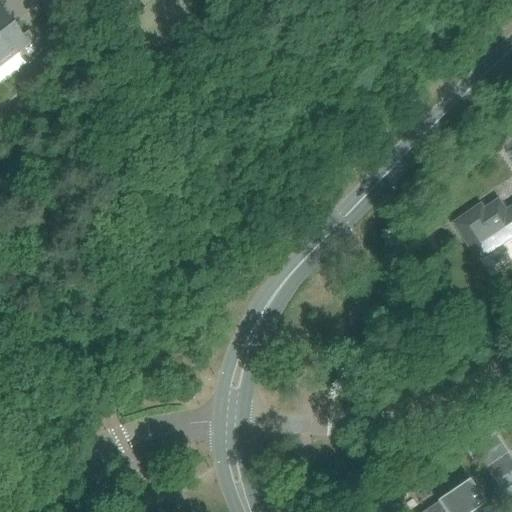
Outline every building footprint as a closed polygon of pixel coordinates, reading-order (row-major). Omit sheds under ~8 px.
[(0,0),(0,60),(21,44),(5,23),(0,16),(0,0)] [(511,135),(508,129),(497,138),(506,152),(511,161),(511,135)] [(480,203),(474,207),(450,223),(475,260),(511,234),(511,204),(506,209),(498,198),(483,208),(480,203)] [(107,346),(96,358),(106,368),(118,356),(107,346)] [(492,432),(471,447),(478,457),(499,443),(492,432)] [(506,453),(485,467),(490,475),(505,498),(507,497),(511,493),(511,462),(511,461),(506,453)] [(468,480),(437,500),(419,511),(472,511),(485,504),(468,480)]
